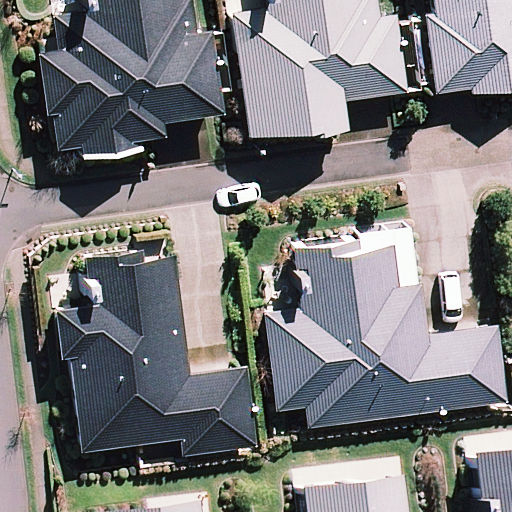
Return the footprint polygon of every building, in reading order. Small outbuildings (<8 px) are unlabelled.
[(179,0),(174,1),(173,0),(83,0),(84,9),(56,12),(59,44),(36,47),(49,152),(130,143),(129,133),(151,131),(149,114),(210,107),(201,30),(193,31),(189,0),(179,0)] [(370,17),(367,0),(264,0),(266,7),(230,11),(244,130),(336,119),(333,92),(397,85),(389,14),(370,17)] [(511,82),(511,0),(426,0),(428,11),(422,12),(431,86),(467,82),(468,88),(511,82)] [(308,416),(503,394),(493,304),(415,312),(411,274),(398,276),(392,227),(299,238),(306,297),(267,302),(277,390),(304,387),(308,416)] [(185,445),(255,437),(246,358),(188,364),(173,235),(100,243),(105,294),(62,299),(78,441),(183,429),(185,445)] [(511,511),(511,431),(467,433),(468,511),(511,511)] [(416,511),(415,465),(311,467),(312,511),(416,511)] [(202,511),(200,495),(99,507),(99,511),(202,511)]
